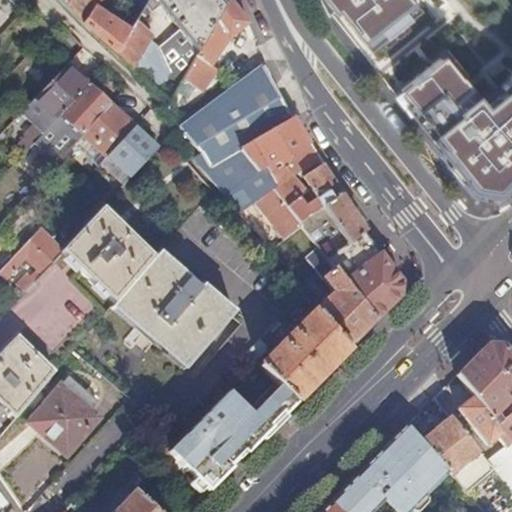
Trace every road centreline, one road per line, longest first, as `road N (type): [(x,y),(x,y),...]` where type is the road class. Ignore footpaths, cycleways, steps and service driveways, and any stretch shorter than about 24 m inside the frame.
road 1 (tertiary): [(279,8),(339,121),(410,213),(483,281)]
road 2 (tertiary): [(483,281),(452,213),(279,8)]
road 3 (primary): [(256,511),(380,378)]
road 4 (track): [(168,117),(52,0)]
road 5 (primary): [(483,281),(451,286),(424,311),(380,378)]
road 6 (primary): [(380,378),(416,365),(442,343),(476,306),(483,281)]
